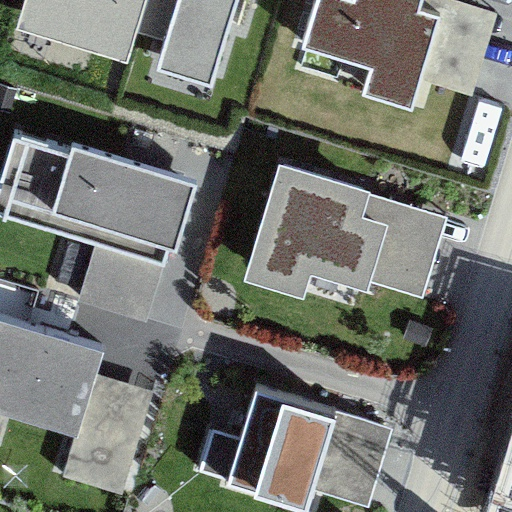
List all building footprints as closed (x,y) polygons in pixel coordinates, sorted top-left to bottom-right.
[(131,44),(139,18),(144,0),(34,0),(31,14),(131,44)] [(144,0),(139,18),(167,26),(156,59),(212,76),(235,0),(144,0)] [(418,0),(313,0),(301,39),(370,60),(362,86),(411,101),(419,75),(439,8),(418,1),(418,0)] [(419,75),(432,79),(440,52),(479,64),(471,90),(473,91),(498,7),(474,0),(418,0),(418,1),(439,8),(419,75)] [(440,52),(432,79),(471,90),(479,64),(440,52)] [(0,108),(10,112),(18,86),(0,80),(0,108)] [(69,145),(46,138),(27,202),(168,245),(170,239),(177,241),(197,174),(72,136),(69,145)] [(307,257),(363,274),(379,219),(354,212),(355,207),(362,186),(283,162),(252,267),(299,281),(307,257)] [(379,219),(363,274),(378,279),(385,255),(430,269),(448,211),(362,186),(355,207),(354,212),(379,219)] [(162,259),(95,238),(92,246),(81,285),(79,294),(80,295),(96,242),(113,248),(105,273),(97,300),(148,315),(162,259)] [(113,248),(96,242),(80,295),(97,300),(105,273),(113,248)] [(430,269),(385,255),(378,279),(422,293),(430,269)] [(0,311),(0,404),(7,406),(75,427),(62,471),(122,489),(147,406),(88,387),(92,376),(95,367),(102,343),(0,311)] [(403,335),(426,345),(434,324),(411,315),(403,335)] [(377,440),(382,422),(334,407),(335,405),(256,381),(240,431),(227,475),(307,499),(311,484),(326,435),(329,425),(377,440)] [(227,475),(240,431),(210,422),(197,465),(227,475)] [(392,425),(382,422),(377,440),(329,425),(326,435),(311,484),(369,502),(392,425)]
